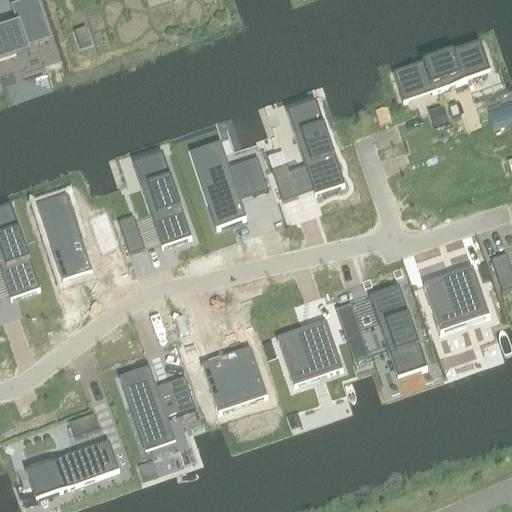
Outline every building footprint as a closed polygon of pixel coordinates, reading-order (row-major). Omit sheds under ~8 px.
[(19,28),(0,34),(0,63),(28,54),(29,56),(31,55),(29,49),(52,41),(37,0),(34,0),(13,7),(20,26),(19,26),(19,28)] [(86,31),(75,35),(80,49),(91,46),(86,31)] [(490,76),(480,47),(393,77),(401,99),(430,89),(432,95),(490,76)] [(456,105),(448,108),(452,123),(460,120),(456,105)] [(293,114),(287,116),(305,169),(311,167),(322,197),(345,189),(317,109),(294,117),(293,114)] [(443,109),(429,114),(432,122),(446,118),(443,109)] [(434,130),(449,126),(446,118),(432,122),(434,130)] [(450,164),(439,169),(448,194),(497,176),(496,173),(494,174),(486,151),(469,158),(460,135),(430,146),(437,163),(448,159),(450,164)] [(223,157),(199,165),(213,205),(208,207),(217,232),(222,231),(246,223),(237,197),(223,157)] [(164,162),(134,172),(152,222),(157,220),(168,250),(192,241),(164,162)] [(258,162),(242,167),(253,199),(269,194),(258,162)] [(288,168),(273,173),(284,204),(299,199),(288,168)] [(72,210),(48,218),(61,258),(57,259),(66,285),(95,275),(72,210)] [(0,217),(0,271),(11,303),(41,293),(13,213),(0,217)] [(133,222),(119,227),(130,257),(143,252),(133,222)] [(511,273),(507,258),(491,263),(502,295),(511,291),(511,273)] [(489,271),(480,274),(485,289),(494,285),(489,271)] [(450,280),(424,289),(440,336),(466,327),(460,310),(483,302),(473,272),(456,278),(459,289),(453,291),(450,280)] [(399,290),(376,298),(386,329),(380,331),(397,381),(427,370),(399,290)] [(364,350),(351,309),(336,314),(350,355),(364,350)] [(303,335),(277,344),(293,390),(320,381),(314,365),(337,357),(326,327),(309,333),(313,343),(307,345),(303,335)] [(195,344),(180,349),(185,364),(200,359),(195,344)] [(228,360),(201,369),(218,419),(268,401),(251,352),(233,358),(237,370),(231,372),(228,360)] [(149,373),(119,384),(128,411),(133,409),(147,449),(172,441),(149,373)] [(169,386),(180,419),(195,414),(184,381),(169,386)] [(75,442),(100,433),(94,418),(69,427),(75,442)] [(80,455),(25,475),(27,481),(31,479),(40,503),(119,475),(111,451),(82,461),(80,455)]
